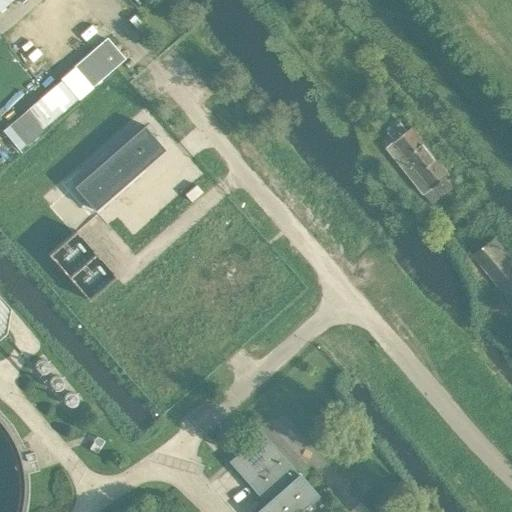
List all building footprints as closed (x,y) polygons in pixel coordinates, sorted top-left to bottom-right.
[(0,0),(0,10),(11,0),(0,0)] [(91,86),(123,58),(106,39),(74,66),(91,86)] [(429,151),(411,128),(407,130),(400,122),(388,132),(390,134),(381,141),(386,147),(386,148),(404,171),(429,151)] [(163,148),(141,125),(74,186),(96,209),(163,148)] [(454,187),(445,176),(447,173),(429,151),(404,171),(422,193),(423,193),(432,204),(454,187)] [(202,192),(196,185),(184,194),(190,201),(202,192)] [(469,249),(508,299),(511,295),(511,259),(491,233),(469,249)] [(0,336),(8,330),(9,307),(0,296),(0,336)] [(255,507),(259,511),(311,511),(321,505),(257,430),(224,459),(261,502),(255,507)] [(96,435),(88,447),(96,452),(103,439),(96,435)]
